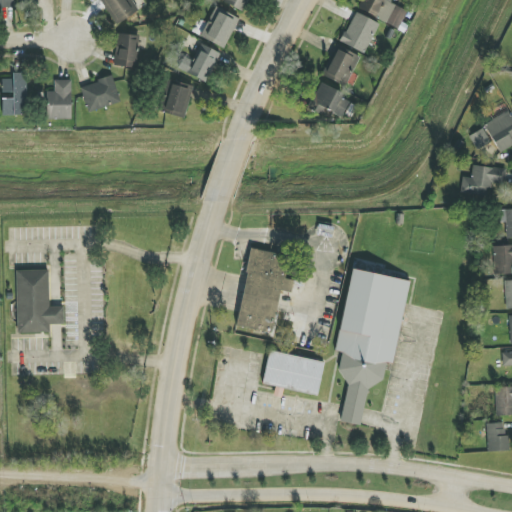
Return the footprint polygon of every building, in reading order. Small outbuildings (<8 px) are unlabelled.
[(100,0),(116,25),(138,12),(131,0),(100,0)] [(247,0),(225,0),(224,3),(242,12),(247,0)] [(386,0),(364,0),(359,10),(398,28),(406,11),(386,1),(386,0)] [(202,38),(226,47),(237,18),(213,9),(202,38)] [(340,42),(364,54),(379,24),(355,12),(340,42)] [(137,35),(115,34),(115,67),(136,67),(137,35)] [(207,83),(219,53),(202,45),(194,62),(182,56),(176,69),(207,83)] [(359,57),(335,47),(323,76),(346,86),(359,57)] [(2,99),(2,116),(26,115),(25,73),(13,73),(13,79),(2,80),(2,93),(13,92),(13,99),(2,99)] [(80,87),(89,113),(121,102),(112,76),(80,87)] [(71,119),(71,81),(54,80),(54,91),(47,91),(46,119),(71,119)] [(187,116),(191,85),(165,81),(161,113),(187,116)] [(341,118),(349,102),(341,98),(343,94),(321,83),(311,103),(341,118)] [(484,124),(498,151),(511,143),(511,116),(509,111),(484,124)] [(469,135),(474,149),(489,144),(484,129),(469,135)] [(505,169),(472,166),(471,178),(462,177),(460,194),(489,197),(490,184),(503,186),(505,169)] [(506,238),(511,237),(511,209),(498,210),(499,223),(506,223),(506,238)] [(511,245),(493,246),(494,275),(511,274),(511,245)] [(236,327),(271,333),(279,291),(291,293),(293,281),(284,279),(288,256),(250,249),(236,327)] [(336,422),(361,426),(368,383),(382,386),(386,363),(394,364),(408,280),(350,270),(336,352),(348,354),(336,422)] [(16,271),(17,334),(50,333),(49,325),(63,324),(63,307),(49,307),(48,271),(16,271)] [(262,384),(318,395),(324,362),(269,351),(262,384)] [(511,386),(494,387),(495,416),(511,415),(511,386)] [(487,452),(507,451),(506,423),(487,424),(487,452)]
